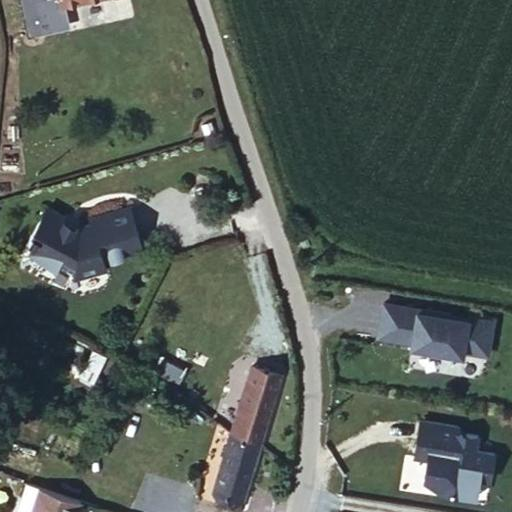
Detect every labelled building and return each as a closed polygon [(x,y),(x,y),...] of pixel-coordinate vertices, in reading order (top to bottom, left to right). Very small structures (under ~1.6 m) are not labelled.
[(69,209),(50,199),(32,230),(38,234),(33,243),(61,258),(63,254),(79,263),(78,268),(111,261),(109,254),(147,242),(134,200),(94,212),(97,221),(85,225),(67,213),(69,209)] [(466,348),(490,352),(495,319),(470,315),(470,317),(453,314),(454,312),(386,301),(381,334),(415,340),(413,348),(465,357),(466,348)] [(230,419),(253,428),(269,370),(244,362),(230,419)] [(230,419),(215,408),(208,435),(224,440),(230,419)] [(237,484),(253,428),(230,419),(224,440),(213,478),(237,484)] [(481,475),(492,476),(495,450),(476,447),(477,432),(457,430),(457,424),(419,420),(416,447),(421,448),(420,457),(428,458),(431,462),(427,465),(426,478),(442,491),(469,493),(471,474),(481,475)] [(26,474),(15,511),(58,511),(65,483),(26,474)] [(471,474),(469,493),(479,495),(481,475),(471,474)]
